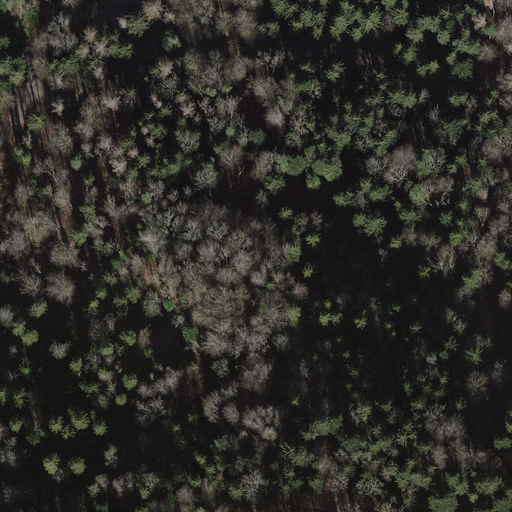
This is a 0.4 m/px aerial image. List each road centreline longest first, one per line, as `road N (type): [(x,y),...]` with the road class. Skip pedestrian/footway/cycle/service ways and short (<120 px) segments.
road 1 (track): [(38,100),(77,99),(134,70),(193,56),(309,50),(414,83),(488,87),(511,71)]
road 2 (track): [(0,143),(38,100),(22,68),(28,43),(87,10),(158,0)]
